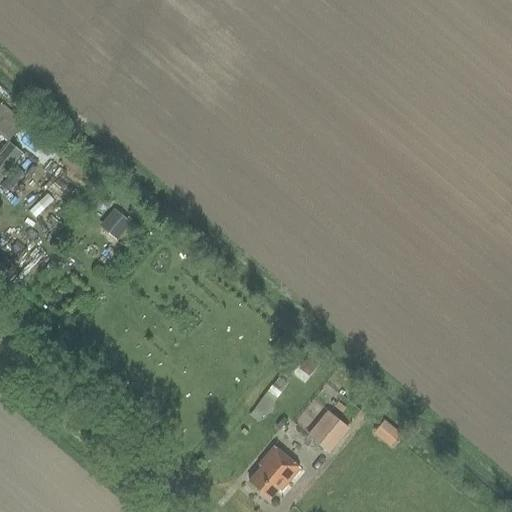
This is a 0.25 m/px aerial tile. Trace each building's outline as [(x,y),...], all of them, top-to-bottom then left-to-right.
[(23,125),(1,106),(0,107),(0,134),(9,142),(23,125)] [(64,156),(21,128),(13,140),(57,168),(64,156)] [(0,182),(23,154),(8,142),(0,151),(0,182)] [(116,208),(102,225),(119,240),(134,223),(116,208)] [(301,368),(313,374),(319,362),(308,356),(301,368)] [(258,406),(267,413),(289,383),(280,376),(258,406)] [(330,454),(350,429),(326,411),(307,435),(330,454)] [(390,447),(400,435),(384,422),(374,435),(390,447)] [(282,491),(300,469),(275,448),(259,467),(261,468),(249,482),(270,500),(280,489),(282,491)]
